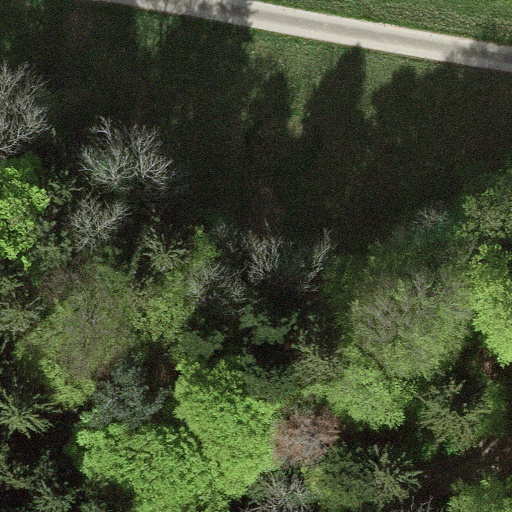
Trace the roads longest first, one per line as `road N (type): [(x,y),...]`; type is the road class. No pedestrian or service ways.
road 1 (track): [(511,59),(179,0)]
road 2 (track): [(349,511),(511,450)]
road 3 (track): [(89,0),(65,70),(0,115)]
